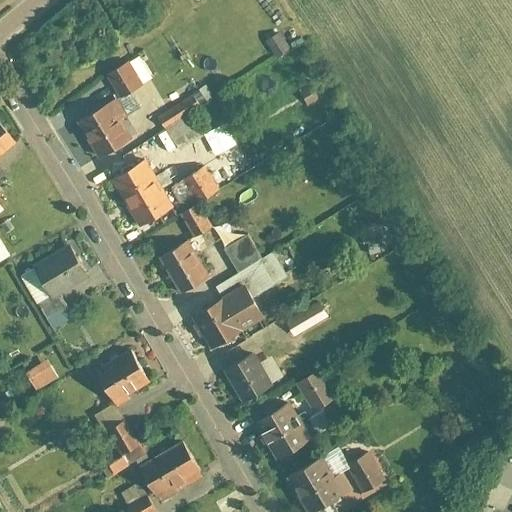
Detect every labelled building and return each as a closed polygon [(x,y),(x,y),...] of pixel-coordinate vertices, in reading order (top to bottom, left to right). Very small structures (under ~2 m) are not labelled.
[(104,78),(118,101),(143,87),(129,63),(104,78)] [(135,139),(114,103),(79,124),(100,160),(135,139)] [(164,136),(188,140),(193,106),(168,103),(164,136)] [(0,158),(19,143),(0,120),(0,158)] [(219,134),(223,148),(235,144),(231,131),(219,134)] [(150,160),(115,180),(142,227),(176,207),(150,160)] [(208,164),(170,182),(181,204),(218,186),(208,164)] [(218,228),(203,201),(181,214),(196,240),(218,228)] [(365,254),(385,251),(382,223),(361,225),(365,254)] [(0,263),(15,254),(0,229),(0,263)] [(212,277),(189,240),(160,259),(183,295),(212,277)] [(93,277),(73,243),(34,266),(54,300),(93,277)] [(290,279),(278,257),(246,276),(259,298),(290,279)] [(212,352),(244,334),(232,313),(259,298),(246,276),(220,291),(225,300),(193,318),(212,352)] [(320,299),(287,321),(296,335),(329,313),(320,299)] [(154,384),(134,348),(95,370),(116,406),(154,384)] [(274,385),(255,350),(226,366),(245,401),(274,385)] [(32,372),(43,389),(67,375),(56,357),(32,372)] [(312,410),(334,398),(319,368),(297,380),(312,410)] [(293,402),(256,424),(279,461),(316,439),(293,402)] [(203,476),(184,441),(139,467),(159,501),(203,476)] [(347,461),(363,493),(388,481),(373,449),(347,461)] [(109,462),(115,472),(130,463),(124,453),(109,462)] [(325,457),(290,478),(309,511),(318,511),(348,495),(325,457)] [(121,490),(133,511),(158,511),(159,511),(141,479),(121,490)]
